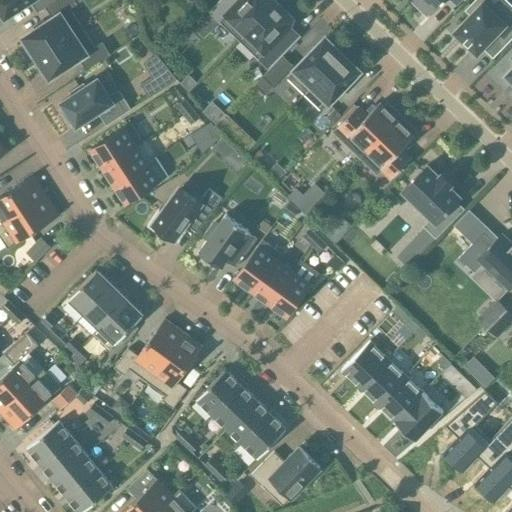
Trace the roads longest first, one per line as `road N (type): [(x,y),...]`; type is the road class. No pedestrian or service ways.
road 1 (residential): [(426,511),(265,354),(102,236),(0,83)]
road 2 (residential): [(511,163),(342,0)]
